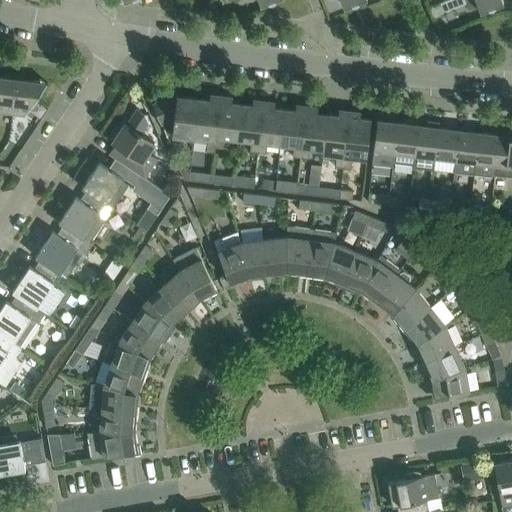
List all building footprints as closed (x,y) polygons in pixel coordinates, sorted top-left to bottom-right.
[(452,0),(454,5),(466,1),(469,10),(478,6),(480,10),(503,1),(502,0),(452,0)] [(0,111),(12,113),(16,79),(0,76),(0,111)] [(47,82),(16,79),(12,113),(25,115),(47,82)] [(194,138),(199,98),(176,96),(176,99),(165,98),(152,103),(160,124),(172,119),(174,119),(172,135),(194,138)] [(214,152),(220,97),(209,96),(209,100),(199,98),(194,138),(207,140),(206,151),(214,152)] [(237,138),(241,104),(231,102),(231,98),(220,97),(214,152),(215,147),(222,148),(224,136),(237,138)] [(257,152),(263,102),(252,101),(251,105),(241,104),(237,138),(251,140),(249,151),(257,152)] [(280,143),(284,109),(274,107),(274,103),(263,102),(257,152),(265,153),(267,142),(280,143)] [(300,157),(306,107),(295,106),(294,110),(284,109),(280,143),(293,145),(292,156),(300,157)] [(322,153),(327,114),(317,113),(317,109),(306,107),(300,157),(308,158),(309,147),(322,148),(321,153),(322,153)] [(137,109),(127,124),(125,123),(112,141),(121,148),(115,157),(109,153),(109,154),(140,175),(144,178),(157,159),(147,152),(154,142),(140,133),(147,122),(143,113),(137,109)] [(342,167),(349,112),(338,111),(337,115),(327,114),(322,153),(336,155),(334,166),(342,167)] [(360,114),(349,112),(342,167),(350,168),(352,157),(366,159),(371,119),(360,118),(360,114)] [(394,152),(397,122),(377,120),(373,150),(374,150),(394,152)] [(434,157),(438,127),(439,121),(438,121),(427,120),(426,126),(418,125),(414,155),(413,161),(433,164),(434,157)] [(414,155),(418,125),(397,122),(394,152),(393,162),(413,164),(413,161),(414,155)] [(455,160),(458,129),(438,127),(434,157),(455,160)] [(473,174),(478,132),(458,129),(455,160),(454,172),(473,174)] [(494,174),(498,137),(490,136),(490,133),(478,132),(473,174),(495,177),(495,174),(494,174)] [(499,134),(498,137),(494,174),(495,174),(511,176),(511,138),(508,138),(509,136),(499,134)] [(85,190),(105,203),(112,208),(128,184),(122,180),(124,178),(99,161),(81,187),(85,190)] [(189,180),(190,171),(190,168),(178,166),(183,179),(189,180)] [(210,182),(211,173),(190,171),(189,180),(210,182)] [(231,185),(233,174),(232,176),(211,173),(210,182),(231,185)] [(254,177),(233,174),(231,185),(253,188),(254,177)] [(133,184),(130,188),(151,202),(148,208),(157,214),(170,195),(164,190),(144,178),(140,175),(133,184)] [(262,178),(261,189),(274,190),(275,180),(262,178)] [(317,195),(318,186),(297,184),(296,193),(317,195)] [(201,196),(217,198),(219,190),(186,186),(191,196),(201,196)] [(339,198),(340,189),(318,186),(317,195),(339,198)] [(353,190),(340,189),(339,198),(351,199),(353,190)] [(100,212),(105,203),(85,190),(79,199),(75,196),(58,222),(62,225),(89,242),(105,219),(99,215),(100,213),(100,212)] [(258,203),(259,194),(243,193),(242,201),(258,203)] [(388,204),(389,194),(379,193),(378,202),(388,204)] [(275,196),(259,194),(258,203),(274,205),(275,196)] [(399,196),(389,194),(388,204),(398,205),(399,196)] [(428,208),(429,199),(419,198),(418,207),(428,208)] [(314,210),(315,201),(299,199),(298,208),(314,210)] [(440,200),(429,199),(428,208),(438,210),(440,200)] [(331,203),(315,201),(314,210),(330,212),(331,203)] [(469,213),(470,204),(460,203),(459,212),(469,213)] [(490,207),(470,204),(469,213),(489,216),(490,207)] [(176,212),(169,207),(160,221),(167,226),(176,212)] [(366,224),(369,216),(354,210),(351,218),(366,224)] [(384,222),(369,216),(366,224),(381,230),(384,222)] [(66,277),(82,254),(82,252),(84,253),(91,243),(89,242),(62,225),(56,233),(52,231),(35,257),(39,259),(59,273),(66,277)] [(305,274),(311,228),(287,225),(287,236),(286,271),(305,274)] [(132,236),(138,241),(146,230),(139,226),(132,236)] [(267,274),(263,239),(261,226),(240,230),(242,242),(240,242),(248,276),(267,274)] [(324,276),(333,242),(337,232),(311,228),(305,274),(324,276)] [(248,276),(240,242),(237,232),(215,240),(219,250),(217,251),(231,286),(232,285),(231,283),(248,276)] [(401,241),(413,250),(419,243),(406,234),(401,241)] [(286,271),(287,236),(263,239),(267,274),(286,271)] [(342,283),(355,251),(333,242),(324,276),(323,280),(334,285),(336,281),(342,283)] [(431,253),(419,243),(413,250),(426,260),(431,253)] [(145,244),(136,257),(143,262),(152,249),(145,244)] [(217,292),(218,292),(196,249),(174,261),(179,269),(199,299),(216,290),(217,292)] [(358,294),(360,290),(377,260),(355,251),(342,283),(348,286),(347,289),(358,294)] [(375,302),(396,274),(400,269),(380,254),(377,260),(360,290),(375,302)] [(134,275),(143,262),(136,257),(127,271),(134,275)] [(53,282),(59,273),(39,259),(33,268),(29,265),(11,291),(15,294),(42,312),(43,312),(58,289),(52,284),(54,282),(53,282)] [(185,311),(199,299),(179,269),(162,285),(185,311)] [(442,275),(453,287),(459,282),(449,269),(442,275)] [(391,313),(415,287),(408,282),(410,279),(410,276),(403,271),(400,272),(398,275),(396,274),(375,302),(391,313)] [(469,294),(459,282),(453,287),(463,300),(469,294)] [(171,324),(185,311),(162,285),(144,301),(171,324)] [(403,328),(430,306),(415,287),(391,313),(403,328)] [(114,290),(105,303),(112,308),(121,295),(114,290)] [(37,323),(42,312),(15,294),(10,303),(6,300),(0,308),(0,333),(19,346),(36,322),(37,323)] [(171,324),(144,301),(131,321),(161,340),(164,334),(168,337),(174,327),(171,324)] [(104,321),(112,308),(105,303),(96,316),(91,325),(98,330),(104,321)] [(415,343),(445,324),(430,306),(403,328),(415,343)] [(474,319),(481,333),(489,330),(482,315),(474,319)] [(150,356),(161,340),(131,321),(118,341),(150,356)] [(423,360),(455,346),(445,324),(415,343),(423,360)] [(496,344),(489,330),(481,333),(488,348),(496,344)] [(19,346),(0,333),(0,384),(4,387),(20,362),(15,358),(21,348),(19,347),(19,346)] [(83,336),(74,349),(82,354),(91,340),(83,336)] [(144,374),(150,356),(118,341),(111,363),(144,374)] [(431,378),(464,367),(455,346),(423,360),(431,378)] [(73,367),(82,354),(74,349),(66,362),(73,367)] [(497,386),(505,384),(506,384),(503,368),(501,356),(492,358),(497,386)] [(138,392),(144,374),(111,363),(103,385),(138,392)] [(469,391),(464,367),(431,378),(434,397),(469,391)] [(47,390),(54,395),(63,382),(56,377),(47,390)] [(136,411),(138,392),(103,385),(103,387),(91,385),(89,407),(101,408),(136,411)] [(43,411),(46,427),(54,425),(50,404),(41,403),(43,411)] [(134,430),(136,411),(101,408),(99,432),(134,430)] [(137,443),(134,430),(99,432),(86,432),(91,458),(138,450),(137,443)] [(24,464),(45,461),(41,437),(20,441),(20,440),(17,440),(15,433),(0,435),(0,473),(25,469),(24,464)] [(49,449),(52,465),(61,463),(58,447),(49,449)] [(511,459),(495,463),(502,506),(511,503),(511,459)] [(400,504),(402,511),(421,511),(428,511),(426,499),(429,499),(425,475),(419,476),(418,472),(415,472),(411,472),(408,473),(405,475),(405,478),(387,482),(391,506),(400,504)]
